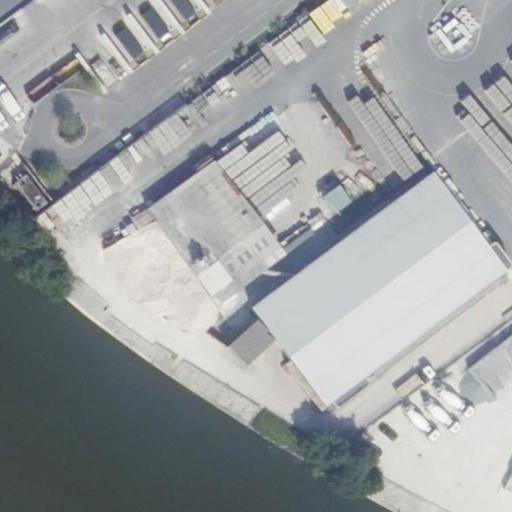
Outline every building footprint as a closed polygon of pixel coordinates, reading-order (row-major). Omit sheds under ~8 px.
[(0,0),(0,24),(32,0),(0,0)] [(148,207),(218,301),(285,257),(213,160),(182,181),(148,207)] [(369,379),(509,274),(508,274),(511,270),(511,261),(502,249),(501,249),(494,254),(434,174),(254,309),(262,320),(227,350),(245,367),(276,338),(329,409),(335,404),(340,411),(341,412),(342,412),(373,388),(374,386),(369,379)] [(32,190),(24,201),(29,206),(34,210),(43,200),(32,190)] [(511,334),(471,370),(496,399),(511,385),(511,334)]
